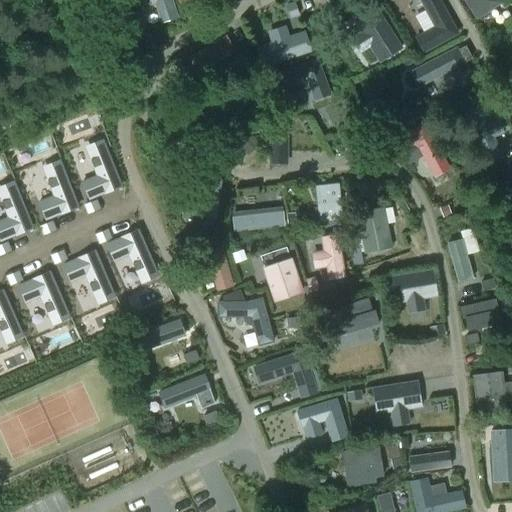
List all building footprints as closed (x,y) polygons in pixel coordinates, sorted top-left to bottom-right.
[(138,0),(141,9),(158,3),(164,21),(180,16),(175,0),(138,0)] [(458,35),(439,0),(417,0),(433,28),(415,38),(423,54),(458,35)] [(511,2),(511,0),(463,0),(472,20),(511,2)] [(381,60),(400,48),(376,11),(358,24),(363,33),(353,39),(362,52),(372,46),(381,60)] [(268,28),(271,41),(261,43),(265,63),(313,54),(308,30),(290,33),(288,24),(268,28)] [(230,33),(187,55),(196,71),(238,49),(230,33)] [(425,101),(476,77),(461,44),(409,68),(425,101)] [(275,69),(279,92),(325,84),(321,61),(275,69)] [(417,142),(425,156),(435,176),(450,167),(440,148),(424,119),(387,141),(394,155),(417,142)] [(290,125),(270,125),(269,163),(289,163),(290,125)] [(91,199),(124,186),(105,139),(86,146),(98,175),(83,181),(91,199)] [(47,220),(80,207),(61,160),(43,167),(55,196),(40,202),(47,220)] [(0,237),(1,241),(34,227),(15,180),(0,186),(0,194),(9,216),(0,219),(0,237)] [(342,182),(318,183),(319,219),(343,218),(342,182)] [(97,199),(83,205),(87,214),(101,208),(97,199)] [(233,210),(233,229),(287,227),(286,208),(233,210)] [(53,220),(39,225),(43,235),(57,229),(53,220)] [(474,226),(460,230),(462,236),(447,241),(460,282),(476,276),(469,254),(482,250),(474,226)] [(161,276),(140,229),(107,243),(115,262),(130,255),(143,283),(161,276)] [(107,230),(94,236),(98,246),(111,240),(107,230)] [(328,281),(346,278),(339,234),(319,237),(322,251),(311,252),(314,270),(325,268),(328,281)] [(8,240),(0,243),(0,255),(12,250),(8,240)] [(226,246),(208,249),(216,290),(234,286),(226,246)] [(117,296),(96,250),(64,264),(72,282),(86,276),(99,304),(117,296)] [(64,251),(51,256),(55,266),(68,260),(64,251)] [(303,294),(292,258),(261,268),(272,304),(303,294)] [(20,271),(6,277),(10,286),(24,280),(20,271)] [(72,317),(51,271),(19,285),(26,303),(41,297),(54,325),(72,317)] [(436,298),(432,271),(386,278),(391,305),(405,303),(407,314),(424,311),(423,300),(436,298)] [(25,336),(4,289),(0,291),(0,327),(7,344),(25,336)] [(351,333),(381,323),(372,295),(342,305),(351,333)] [(270,298),(218,300),(218,317),(254,315),(255,343),(272,342),(270,298)] [(464,317),(468,331),(501,323),(498,309),(464,317)] [(146,325),(153,348),(190,336),(183,313),(146,325)] [(252,362),(257,383),(295,374),(300,396),(319,392),(309,350),(252,362)] [(511,400),(506,368),(473,373),(479,408),(511,402),(511,400)] [(208,371),(159,389),(166,408),(215,390),(208,371)] [(60,433),(97,417),(81,382),(44,399),(60,433)] [(421,409),(417,382),(372,389),(375,409),(389,407),(392,420),(409,418),(408,411),(421,409)] [(297,409),(311,448),(350,435),(337,395),(297,409)] [(503,473),(511,472),(511,431),(483,432),(484,462),(503,462),(503,473)] [(382,446),(344,449),(347,483),(385,479),(382,446)] [(409,454),(411,473),(455,466),(453,448),(409,454)] [(235,500),(249,462),(229,454),(215,493),(235,500)] [(173,511),(195,511),(205,481),(186,475),(173,511)] [(447,511),(469,507),(464,488),(449,492),(446,480),(432,484),(430,475),(409,480),(416,511),(447,511)] [(395,511),(391,492),(379,495),(383,511),(395,511)] [(158,511),(161,502),(142,496),(137,511),(158,511)] [(371,511),(368,502),(333,511),(371,511)]
